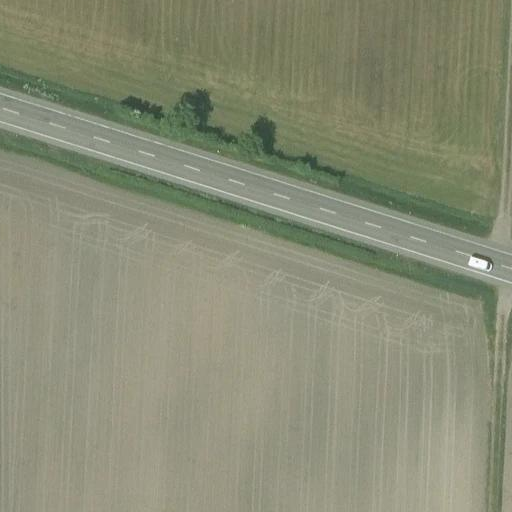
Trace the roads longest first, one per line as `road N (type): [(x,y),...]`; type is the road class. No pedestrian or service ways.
road 1 (secondary): [(0,111),(511,273)]
road 2 (track): [(504,271),(511,150)]
